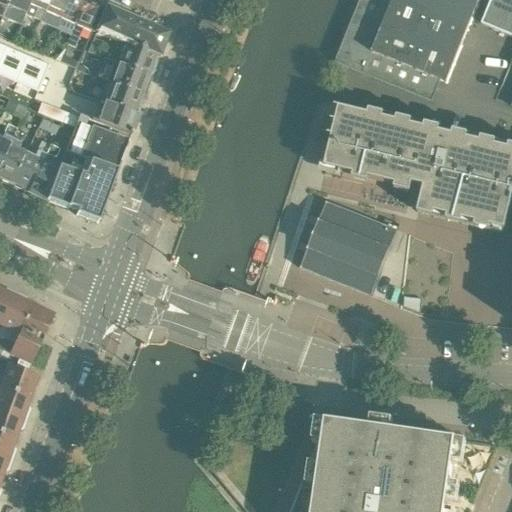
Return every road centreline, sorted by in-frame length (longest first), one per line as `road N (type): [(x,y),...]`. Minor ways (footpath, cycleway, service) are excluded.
road 1 (residential): [(511,378),(371,369),(222,326)]
road 2 (residential): [(117,272),(204,26)]
road 3 (residential): [(30,511),(108,296)]
road 4 (unknown): [(371,369),(415,205)]
